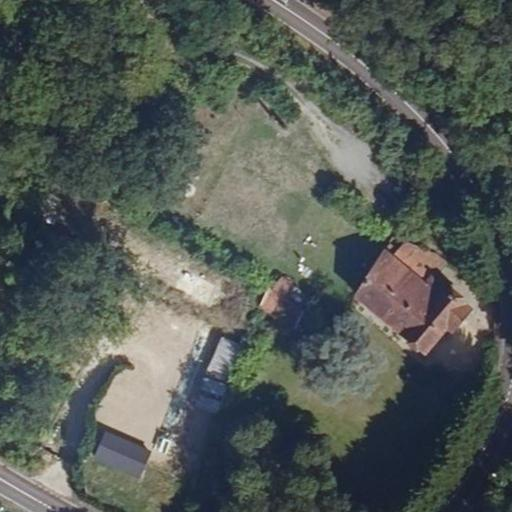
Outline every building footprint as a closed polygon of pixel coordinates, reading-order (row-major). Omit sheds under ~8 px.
[(439,255),(416,245),(401,262),(421,279),(427,271),(434,278),(448,263),(439,255)] [(421,279),(401,262),(393,256),(360,294),(428,352),(449,327),(455,332),(472,311),(434,278),(427,271),(421,279)] [(309,312),(269,287),(262,308),(299,329),(309,312)] [(243,340),(223,333),(202,391),(198,404),(218,412),(243,340)] [(152,447),(103,429),(93,454),(142,473),(152,447)]
